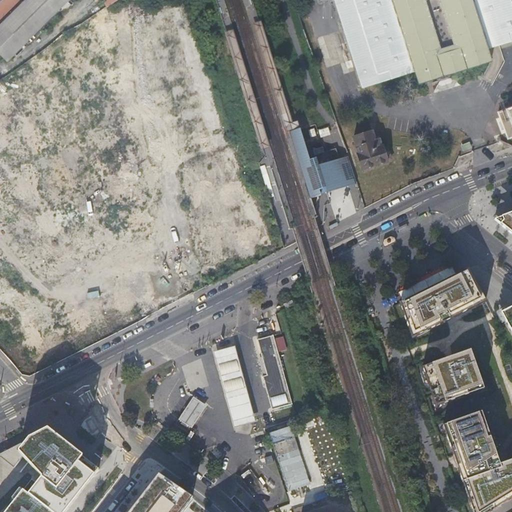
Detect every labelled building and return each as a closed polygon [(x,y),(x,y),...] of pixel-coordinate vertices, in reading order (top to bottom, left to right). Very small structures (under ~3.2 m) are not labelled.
[(511,0),(334,0),(361,85),(417,69),(420,79),(490,57),(488,47),(511,39),(511,0)] [(292,137),(299,135),(289,104),(283,105),(256,19),(250,21),(283,130),(289,128),(292,137)] [(263,147),(270,145),(233,27),(226,29),(224,29),(262,147),(263,147)] [(511,105),(506,107),(507,109),(499,113),(508,137),(511,136),(511,105)] [(327,128),(318,130),(319,137),(329,135),(327,128)] [(358,153),(363,170),(388,162),(387,160),(392,158),(388,148),(383,149),(379,137),(375,138),(373,131),(353,137),(356,147),(353,148),(355,154),(358,153)] [(323,195),(326,194),(326,195),(328,194),(336,192),(348,188),(346,182),(339,160),(337,155),(335,148),(313,155),(316,161),(308,164),(307,163),(299,135),(297,135),(293,136),(292,137),(300,165),(310,195),(311,200),(317,198),(320,197),(320,196),(323,195)] [(343,159),(339,160),(346,182),(348,188),(352,187),(357,185),(348,157),(343,159)] [(511,213),(501,218),(494,220),(499,224),(511,234),(511,213)] [(406,321),(412,338),(447,321),(471,309),(485,301),(469,269),(455,276),(400,303),(406,321)] [(511,308),(502,314),(511,333),(511,308)] [(274,338),(258,343),(267,377),(263,378),(271,407),(292,402),(274,338)] [(238,348),(214,355),(222,386),(233,427),(258,420),(247,379),(238,348)] [(470,351),(423,368),(437,406),(484,389),(470,351)] [(207,407),(194,398),(178,421),(192,430),(207,407)] [(482,412),(444,426),(473,511),(489,511),(511,498),(511,460),(500,465),(498,460),(496,453),(482,412)] [(346,488),(329,422),(302,428),(300,419),(266,428),(282,492),(290,490),(292,497),(319,490),(320,494),(346,488)] [(30,440),(0,454),(0,511),(66,511),(99,471),(62,442),(53,440),(48,439),(31,461),(25,457),(35,444),(30,440)] [(159,476),(131,511),(183,511),(193,499),(159,476)]
